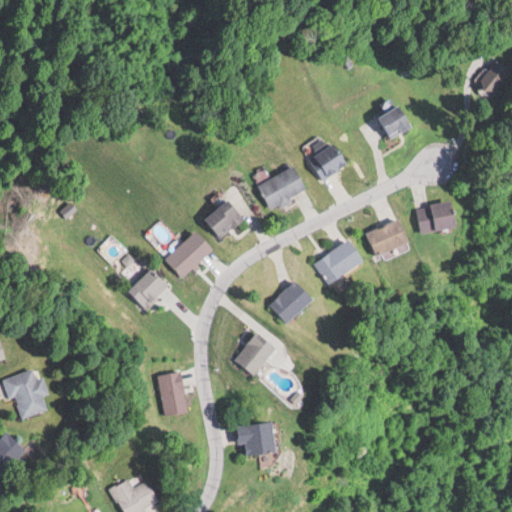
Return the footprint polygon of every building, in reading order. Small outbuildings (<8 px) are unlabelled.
[(511,64),(496,80),(509,93),(511,89),(511,64)] [(392,137),(419,125),(409,102),(382,114),(392,137)] [(323,178),(351,163),(340,141),(312,155),(323,178)] [(310,190),(299,165),(260,182),(271,207),(310,190)] [(207,217),(222,237),(248,218),(233,198),(207,217)] [(426,233),(467,226),(463,200),(422,206),(426,233)] [(383,259),(417,246),(406,217),(372,230),(383,259)] [(217,247),(198,229),(167,259),(186,278),(217,247)] [(314,265),(330,286),(363,261),(347,240),(314,265)] [(173,286),(155,267),(132,289),(149,308),(173,286)] [(295,282),(270,306),(288,325),(312,300),(295,282)] [(275,349),(257,335),(237,364),(256,379),(275,349)] [(0,340),(0,362),(10,360),(4,339),(0,340)] [(166,415),(191,412),(186,371),(160,375),(166,415)] [(4,383),(10,404),(15,402),(21,422),(45,415),(41,401),(49,398),(44,382),(37,384),(33,374),(4,383)] [(244,424),(246,455),(284,453),(282,422),(244,424)] [(0,442),(0,471),(5,476),(32,450),(12,430),(0,442)] [(153,480),(138,487),(133,478),(115,487),(127,511),(145,511),(164,502),(153,480)]
